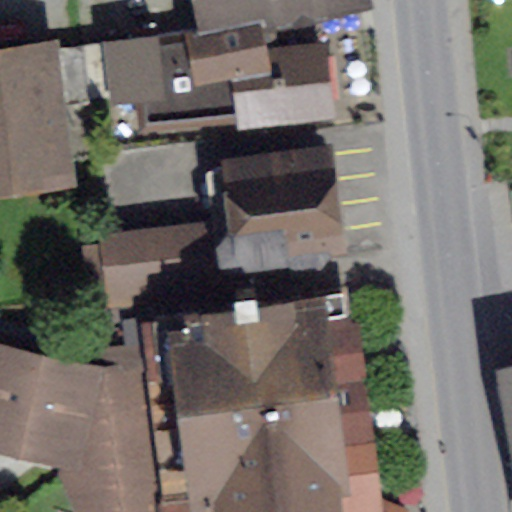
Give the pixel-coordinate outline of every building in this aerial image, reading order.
[(217,0),(223,24),(223,28),(261,20),(260,14),(331,0),(332,0),(217,0)] [(223,24),(110,41),(116,94),(144,92),(146,121),(248,109),(248,112),(320,103),(314,53),(272,57),(264,20),(261,20),(223,28),(223,24)] [(84,43),(89,96),(116,94),(110,41),(84,43)] [(84,43),(54,46),(60,104),(89,101),(89,96),(84,43)] [(44,55),(0,60),(0,168),(57,161),(44,55)] [(328,248),(326,235),(327,234),(317,155),(208,168),(217,238),(219,238),(220,254),(231,261),(328,248)] [(204,222),(100,233),(107,295),(211,283),(204,222)] [(344,511),(358,511),(375,499),(369,496),(361,438),(337,440),(330,382),(322,325),(341,322),(336,290),(256,300),(254,284),(209,290),(210,306),(142,316),(165,511),(262,511),(333,503),(344,511)] [(0,429),(71,445),(87,372),(0,352),(0,429)] [(375,499),(358,511),(404,511),(404,510),(375,499)]
